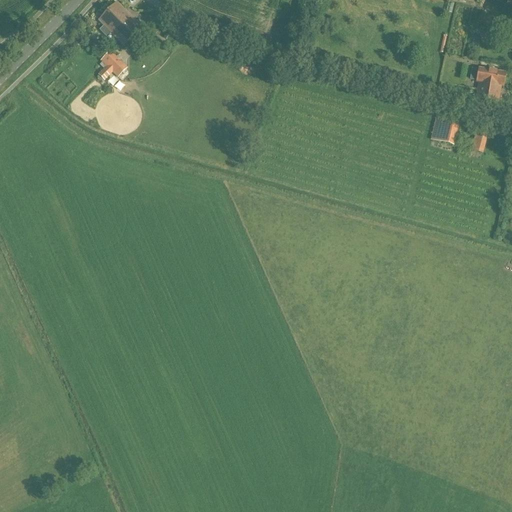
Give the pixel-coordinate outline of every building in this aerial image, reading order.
[(118,27),(129,16),(116,4),(99,21),(104,26),(100,30),(107,38),(111,33),(116,38),(123,32),(118,27)] [(123,32),(116,38),(124,46),(141,29),(129,16),(118,27),(123,32)] [(118,78),(127,69),(110,51),(100,61),(106,67),(98,75),(104,81),(113,73),(118,78)] [(473,70),(471,81),(476,82),(476,83),(478,83),(478,84),(476,99),(498,103),(501,87),(504,87),(506,74),(497,72),(489,71),(478,69),(478,71),(473,70)] [(430,141),(454,147),(460,123),(436,117),(430,141)] [(481,153),(487,131),(477,128),(471,150),(481,153)]
